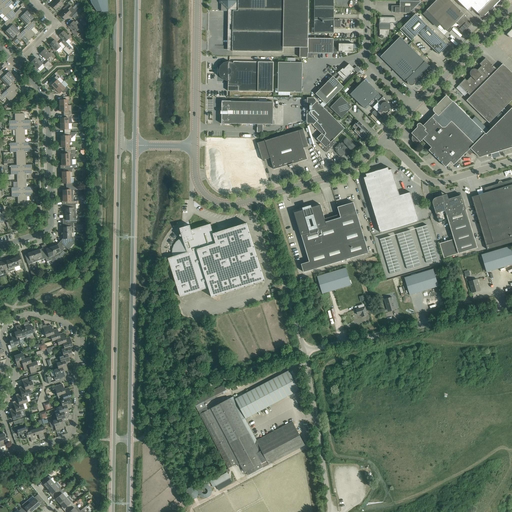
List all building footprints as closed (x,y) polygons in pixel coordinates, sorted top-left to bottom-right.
[(9,6),(13,2),(10,0),(8,0),(2,6),(8,13),(12,10),(9,6)] [(60,6),(61,7),(63,5),(58,0),(56,0),(51,5),(55,10),(60,6)] [(89,0),(91,3),(96,11),(101,11),(107,11),(107,5),(106,0),(89,0)] [(219,0),(220,2),(222,5),(222,11),(227,11),(227,10),(228,11),(231,9),(233,11),(233,31),(232,51),(283,52),(283,47),(297,47),(299,48),(299,57),(305,58),(308,58),(308,53),(308,0),(219,0)] [(469,26),(469,27),(472,24),(464,15),(464,14),(449,0),(436,0),(426,11),(448,32),(456,23),(459,25),(458,26),(464,31),(469,26)] [(457,0),(468,11),(472,7),(482,18),(499,0),(457,0)] [(400,1),(400,6),(391,6),(391,12),(395,12),(395,13),(400,13),(400,8),(405,8),(405,13),(410,13),(410,11),(411,11),(420,3),(420,1),(400,1)] [(64,11),(60,15),(64,20),(69,15),(71,17),(71,16),(81,7),(79,4),(74,9),(72,8),(68,4),(63,9),(64,11)] [(5,16),(8,13),(2,6),(0,8),(0,14),(2,13),(5,16)] [(74,19),(82,11),(81,7),(71,16),(74,19)] [(314,20),(334,20),(334,7),(314,7),(314,20)] [(19,9),(15,13),(12,10),(8,13),(15,20),(19,16),(22,13),(23,12),(19,9)] [(27,10),(24,13),(23,14),(22,13),(19,16),(20,17),(20,18),(23,21),(27,25),(27,24),(28,25),(31,23),(30,21),(34,17),(31,14),(27,10)] [(8,20),(5,22),(4,24),(7,27),(8,27),(11,23),(15,20),(8,13),(5,16),(8,20)] [(448,46),(416,14),(400,30),(411,41),(418,34),(439,55),(448,46)] [(380,23),(380,27),(379,37),(380,37),(380,38),(381,38),(382,39),(383,38),(384,37),(386,37),(388,35),(388,27),(387,27),(387,23),(397,24),(397,18),(380,17),(380,23)] [(334,20),(314,20),(314,34),(334,34),(334,27),(334,20)] [(71,32),(73,34),(76,36),(77,35),(82,31),(83,30),(83,29),(82,27),(76,21),(74,23),(73,21),(68,26),(73,30),(71,32)] [(31,23),(28,25),(24,29),(32,37),(35,34),(31,30),(36,25),(32,22),(31,23)] [(20,31),(16,28),(13,24),(12,24),(11,23),(8,27),(9,28),(7,29),(5,32),(8,36),(12,39),(16,35),(17,36),(20,33),(19,32),(20,31)] [(32,37),(24,29),(20,33),(17,36),(16,37),(19,41),(24,36),(28,41),(32,37)] [(58,35),(65,42),(71,36),(69,34),(67,35),(63,31),(58,35)] [(416,78),(416,79),(429,66),(401,37),(381,57),(405,81),(405,82),(406,81),(407,82),(408,83),(408,84),(409,85),(410,85),(411,86),(412,86),(413,85),(414,85),(414,84),(415,83),(415,82),(415,81),(414,80),(416,78)] [(308,38),(308,53),(312,53),(313,53),(333,54),(333,53),(333,49),(333,48),(333,44),(333,39),(308,38)] [(55,52),(61,46),(54,39),(49,44),(54,48),(52,50),(55,52)] [(68,44),(65,47),(71,53),(74,50),(73,49),(68,44)] [(346,51),(353,51),(353,44),(339,44),(339,51),(342,51),(342,53),(346,52),(346,51)] [(71,53),(65,47),(62,49),(68,55),(71,53)] [(45,49),(40,53),(47,60),(48,58),(51,61),(55,57),(53,54),(50,52),(49,53),(45,49)] [(31,62),(35,66),(34,68),(36,70),(42,64),(36,57),(31,62)] [(465,79),(459,85),(471,96),(466,101),(470,104),(489,123),(501,111),(505,114),(508,112),(504,108),(511,100),(511,72),(503,64),(497,69),(486,58),(480,64),(482,66),(481,68),(480,67),(477,70),(476,70),(476,69),(475,69),(474,69),(473,69),(472,69),(472,70),(471,70),(471,71),(470,71),(470,72),(470,73),(470,74),(470,75),(471,75),(471,76),(468,79),(469,80),(467,81),(465,79)] [(220,76),(223,80),(228,81),(228,91),(273,92),(273,62),(233,61),(233,63),(229,61),(224,63),(220,66),(219,69),(219,71),(220,76)] [(302,73),(302,63),(278,62),(278,72),(302,73)] [(344,69),(343,68),(340,70),(341,71),(338,74),(344,79),(354,69),(349,64),(344,69)] [(9,71),(4,75),(3,74),(0,77),(2,78),(0,79),(4,83),(8,86),(9,85),(10,87),(13,84),(12,83),(16,78),(12,75),(9,71)] [(302,82),(302,73),(278,72),(278,82),(302,82)] [(53,87),(53,88),(53,89),(54,90),(61,84),(63,81),(60,77),(58,78),(56,76),(52,80),(54,83),(51,85),(52,87),(53,87)] [(316,94),(323,101),(320,104),(323,107),(325,105),(329,102),(330,100),(344,87),(333,76),(316,94)] [(384,118),(390,111),(390,110),(390,111),(389,110),(390,109),(390,108),(390,107),(390,106),(390,105),(389,104),(390,103),(383,96),(382,97),(379,94),(365,79),(350,94),(364,108),(369,103),(373,107),(375,110),(372,113),(379,120),(383,117),(384,118)] [(302,82),(278,82),(278,92),(302,92),(302,82)] [(17,88),(13,84),(10,87),(1,95),(0,95),(0,99),(2,101),(6,97),(10,102),(18,94),(15,91),(17,88)] [(66,86),(65,88),(61,84),(54,90),(54,91),(56,91),(58,92),(59,93),(62,91),(64,93),(69,89),(66,86)] [(423,139),(423,140),(431,147),(429,150),(446,167),(451,162),(454,165),(470,148),(479,157),(511,147),(511,107),(508,112),(505,114),(486,134),(453,101),(452,101),(446,95),(434,108),(433,108),(433,109),(433,110),(433,111),(434,112),(435,113),(423,126),(421,124),(420,123),(419,123),(418,124),(417,124),(417,125),(417,126),(417,127),(411,133),(413,135),(413,136),(412,136),(412,137),(412,138),(412,139),(412,140),(412,141),(413,141),(413,142),(414,143),(415,143),(416,143),(416,144),(417,144),(418,143),(419,143),(420,143),(420,142),(423,139)] [(58,103),(58,104),(58,106),(67,105),(67,100),(69,100),(69,96),(68,96),(63,97),(63,100),(59,100),(59,102),(59,103),(58,103)] [(341,118),(352,107),(341,96),(330,107),(341,118)] [(313,125),(321,134),(317,139),(325,147),(323,150),(327,153),(330,149),(329,149),(330,148),(336,142),(334,139),(345,128),(326,110),(323,107),(320,104),(317,101),(316,101),(314,99),(307,99),(306,125),(313,125)] [(222,113),(222,124),(224,124),(230,124),(258,124),(263,124),(273,125),(273,120),(263,120),(263,106),(273,106),(273,102),(263,102),(231,101),(222,101),(222,113)] [(59,109),(60,111),(63,111),(64,115),(70,114),(71,114),(71,105),(67,105),(58,106),(58,107),(58,108),(59,109)] [(30,120),(24,120),(24,113),(19,114),(20,125),(30,124),(30,120)] [(15,114),(15,120),(9,120),(9,125),(20,125),(19,114),(15,114)] [(59,120),(59,121),(59,122),(58,124),(68,123),(68,118),(70,118),(70,114),(64,115),(64,118),(60,118),(60,120),(59,120)] [(367,135),(366,134),(369,131),(359,122),(356,124),(355,123),(355,124),(352,127),(355,130),(354,131),(359,136),(362,139),(367,135)] [(60,128),(60,129),(64,129),(64,133),(70,132),(70,129),(68,129),(68,123),(58,124),(59,126),(60,127),(60,128)] [(24,129),(30,129),(30,124),(20,125),(20,136),(25,136),(24,129)] [(9,125),(9,130),(15,130),(15,136),(20,136),(20,125),(9,125)] [(307,159),(304,148),(308,146),(303,129),(258,143),(263,160),(270,158),(274,169),(307,159)] [(60,139),(59,139),(59,140),(59,141),(59,142),(68,141),(71,141),(70,132),(64,133),(64,136),(60,136),(60,138),(60,139)] [(15,136),(16,143),(10,143),(10,147),(20,147),(20,136),(15,136)] [(31,142),(25,142),(25,136),(20,136),(20,147),(31,147),(31,142)] [(211,137),(211,146),(253,147),(250,138),(211,137)] [(344,143),(342,145),(340,143),(335,148),(337,151),(336,152),(341,157),(346,153),(347,154),(352,148),(353,149),(356,146),(347,137),(343,141),(344,143)] [(61,146),(61,147),(65,147),(65,151),(71,150),(71,147),(69,147),(68,141),(59,142),(59,144),(60,145),(61,146)] [(10,147),(10,152),(16,152),(16,158),(21,158),(20,147),(10,147)] [(31,151),(31,147),(20,147),(21,158),(25,158),(25,152),(31,151)] [(60,157),(60,158),(59,159),(60,160),(72,159),(72,156),(75,156),(75,150),(71,150),(65,151),(65,154),(61,154),(61,156),(60,157)] [(16,158),(16,165),(10,165),(10,170),(21,169),(21,158),(16,158)] [(32,164),(26,165),(25,158),(21,158),(21,169),(32,169),(32,164)] [(61,164),(61,165),(65,165),(65,169),(72,168),(78,168),(77,165),(75,165),(72,165),(72,159),(60,160),(60,161),(60,162),(61,163),(61,164)] [(211,163),(211,169),(215,182),(238,182),(262,175),(258,163),(211,163)] [(367,177),(364,178),(380,233),(419,221),(410,192),(400,195),(392,169),(389,170),(388,168),(388,167),(386,168),(385,168),(379,170),(375,171),(370,173),(368,174),(368,173),(366,174),(366,175),(367,177)] [(62,174),(61,174),(61,176),(60,177),(60,178),(70,177),(70,172),(72,172),(72,168),(65,169),(66,172),(62,172),(62,174)] [(10,170),(11,175),(17,174),(17,181),(22,181),(21,169),(10,170)] [(26,174),(32,174),(32,169),(21,169),(22,181),(26,180),(26,174)] [(62,182),(62,183),(66,183),(66,187),(72,186),(76,186),(76,183),(70,183),(70,177),(60,178),(61,180),(61,181),(62,182)] [(485,193),(472,197),(487,250),(511,242),(511,179),(484,188),(485,193)] [(32,187),(26,187),(26,180),(22,181),(22,192),(33,191),(32,187)] [(17,181),(17,187),(11,187),(11,192),(22,192),(22,181),(17,181)] [(62,192),(62,193),(61,194),(61,195),(61,196),(70,195),(70,190),(72,189),(72,186),(66,187),(66,190),(62,190),(62,192)] [(27,196),(33,196),(33,191),(22,192),(22,203),(22,206),(26,206),(26,203),(27,203),(27,196)] [(11,197),(13,197),(17,197),(18,203),(22,203),(22,192),(11,192),(11,197)] [(63,199),(63,201),(67,201),(67,205),(75,204),(77,204),(77,201),(73,201),(73,195),(70,195),(61,196),(61,198),(62,199),(63,199)] [(443,198),(442,196),(436,197),(436,198),(435,198),(434,199),(433,199),(433,200),(433,201),(432,202),(433,203),(438,223),(448,220),(454,239),(439,243),(444,258),(477,248),(463,200),(463,199),(462,199),(462,198),(461,197),(460,197),(460,196),(459,196),(458,196),(457,196),(452,198),(447,199),(446,197),(443,198)] [(353,202),(337,207),(341,218),(326,222),(320,205),(294,213),(301,235),(309,262),(301,264),(303,272),(369,253),(353,202)] [(65,205),(66,205),(66,209),(65,209),(65,214),(76,214),(75,204),(67,205),(65,205)] [(76,214),(65,214),(65,219),(66,219),(66,223),(73,223),(76,223),(76,214)] [(73,232),(73,223),(66,223),(63,223),(63,233),(73,232)] [(213,233),(210,224),(191,230),(190,225),(180,228),(183,238),(179,239),(176,242),(174,245),(173,249),(172,253),(173,257),(168,258),(180,297),(209,288),(212,297),(265,281),(247,223),(213,233)] [(63,233),(63,238),(64,238),(64,239),(61,243),(65,247),(70,242),(74,242),(73,232),(63,233)] [(58,246),(56,246),(56,245),(51,247),(55,257),(64,254),(63,250),(65,247),(61,243),(58,246)] [(487,272),(511,264),(511,251),(510,246),(481,255),(487,272)] [(42,249),(45,258),(45,259),(46,259),(47,262),(51,260),(52,262),(56,261),(55,257),(51,247),(47,248),(47,249),(43,250),(42,249)] [(38,250),(33,251),(37,261),(45,259),(45,258),(42,249),(38,250)] [(25,255),(25,254),(24,254),(28,264),(37,261),(33,251),(29,253),(29,254),(25,255)] [(15,258),(11,259),(14,267),(15,270),(20,268),(22,269),(24,268),(22,263),(20,257),(17,258),(16,256),(15,257),(15,258)] [(6,262),(3,263),(5,269),(7,274),(9,273),(10,272),(15,270),(14,267),(11,259),(8,260),(7,259),(5,260),(6,262)] [(317,276),(322,294),(351,285),(346,268),(317,276)] [(410,295),(438,287),(433,269),(404,278),(410,295)] [(469,281),(472,293),(480,290),(477,279),(469,281)] [(384,299),(387,309),(395,307),(392,297),(384,299)] [(362,317),(367,315),(365,307),(356,310),(358,315),(361,314),(362,317)] [(25,329),(23,329),(26,338),(29,337),(30,335),(30,334),(35,332),(33,326),(30,327),(28,322),(23,323),(25,329)] [(22,330),(20,324),(15,326),(17,331),(14,332),(16,338),(18,337),(19,340),(26,338),(23,329),(22,330)] [(46,325),(42,326),(46,337),(50,335),(54,334),(52,330),(53,330),(51,325),(46,326),(46,325)] [(57,329),(53,330),(52,330),(54,334),(50,335),(52,341),(56,339),(60,338),(59,334),(57,329)] [(9,340),(11,346),(20,343),(19,340),(18,337),(16,338),(14,332),(10,334),(12,339),(9,340)] [(63,333),(59,334),(60,338),(56,339),(58,345),(62,343),(66,342),(65,338),(63,333)] [(69,337),(65,338),(66,342),(62,343),(64,348),(64,349),(69,347),(72,346),(69,337)] [(69,347),(64,349),(64,348),(61,349),(63,355),(67,354),(68,358),(72,356),(69,347)] [(24,359),(22,353),(14,356),(17,366),(22,365),(22,364),(21,360),(24,359)] [(67,354),(63,355),(59,356),(61,362),(62,361),(64,361),(65,364),(66,364),(70,363),(68,358),(67,354)] [(24,359),(21,360),(22,364),(22,365),(24,370),(29,369),(28,364),(31,363),(29,357),(24,359)] [(31,363),(28,364),(29,369),(31,374),(36,373),(35,368),(38,367),(36,361),(31,363)] [(64,361),(62,361),(61,362),(56,363),(58,368),(58,369),(62,367),(63,371),(67,370),(66,364),(65,364),(64,361)] [(56,375),(53,376),(55,380),(65,377),(63,371),(62,367),(58,369),(58,368),(54,370),(56,375)] [(289,370),(235,399),(246,419),(299,390),(289,370)] [(32,381),(29,382),(27,378),(22,380),(24,385),(25,390),(29,389),(34,387),(32,381)] [(52,387),(53,391),(55,390),(57,396),(58,396),(61,394),(65,393),(64,389),(62,384),(52,387)] [(29,389),(25,390),(24,385),(19,387),(21,393),(22,397),(25,396),(26,396),(30,395),(29,389)] [(64,389),(65,393),(61,394),(58,396),(59,401),(60,401),(60,400),(63,400),(68,398),(71,397),(68,388),(64,389)] [(22,397),(21,393),(16,394),(18,400),(19,405),(22,404),(27,402),(26,396),(25,396),(22,397)] [(240,464),(244,472),(261,464),(263,468),(269,464),(305,445),(292,422),(257,441),(233,397),(208,410),(205,404),(201,397),(193,401),(228,468),(236,464),(237,466),(240,464)] [(60,400),(60,401),(62,406),(66,405),(67,409),(71,407),(68,398),(63,400),(60,400)] [(22,404),(19,405),(18,400),(13,402),(14,408),(16,412),(19,411),(24,409),(22,404)] [(62,406),(55,408),(57,413),(60,413),(63,412),(64,416),(65,415),(69,414),(67,409),(66,405),(62,406)] [(14,408),(9,409),(13,420),(21,417),(19,411),(16,412),(14,408)] [(60,413),(57,413),(55,414),(57,419),(57,420),(61,418),(62,422),(66,421),(65,415),(64,416),(63,412),(60,413)] [(57,432),(60,431),(60,429),(64,428),(62,422),(61,418),(57,420),(57,419),(53,421),(55,427),(57,432)] [(16,429),(18,435),(21,434),(23,439),(27,438),(25,432),(27,432),(27,431),(26,426),(16,429)] [(46,432),(43,426),(34,429),(36,435),(38,434),(40,440),(44,438),(43,433),(46,432)] [(34,429),(27,431),(27,432),(25,432),(27,438),(30,437),(32,442),(36,441),(34,435),(36,435),(34,429)] [(216,486),(230,478),(227,472),(230,471),(228,468),(226,470),(227,472),(213,480),(216,486)] [(49,475),(41,483),(43,485),(44,484),(48,489),(54,484),(50,479),(51,478),(49,475)] [(54,484),(48,489),(52,493),(50,494),(53,497),(61,490),(59,487),(57,488),(54,484)] [(212,486),(189,486),(189,497),(198,497),(212,497),(212,486)] [(66,498),(62,493),(63,492),(61,490),(53,497),(55,500),(56,499),(60,503),(66,498)] [(35,498),(30,502),(28,500),(27,500),(35,509),(37,507),(40,505),(39,503),(41,501),(37,495),(34,498),(35,498)] [(66,498),(60,503),(64,508),(62,509),(65,511),(73,504),(71,501),(69,502),(66,498)] [(35,509),(27,500),(22,505),(23,506),(21,508),(24,511),(27,511),(28,511),(27,511),(30,511),(32,511),(35,509)]
